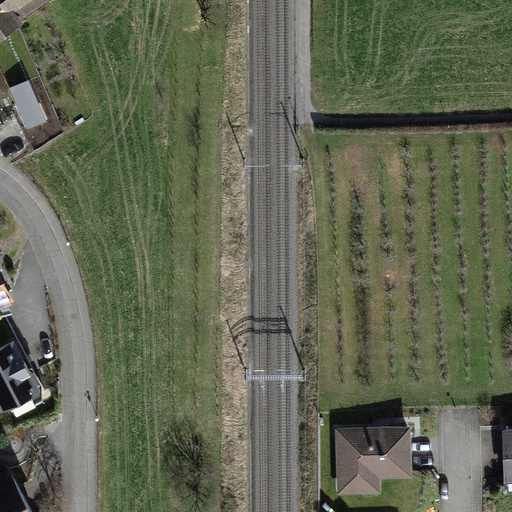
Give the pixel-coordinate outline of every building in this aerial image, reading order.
[(0,0),(0,31),(42,0),(0,0)] [(0,283),(0,311),(10,307),(0,283)] [(16,340),(0,347),(0,416),(0,417),(43,397),(16,340)] [(408,427),(335,428),(335,495),(374,495),(374,481),(408,481),(408,427)] [(511,431),(500,432),(501,486),(511,486),(511,431)] [(0,511),(34,511),(8,465),(0,469),(0,511)]
